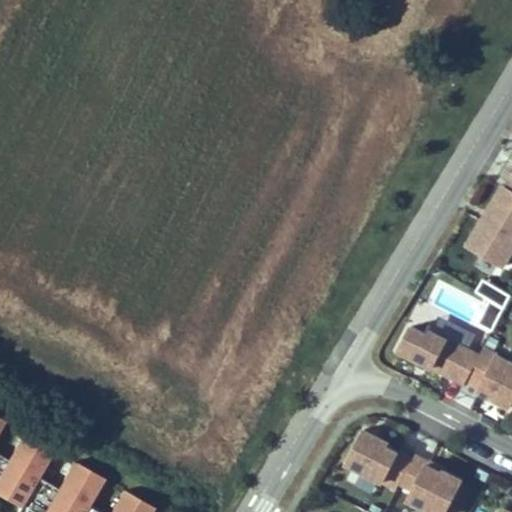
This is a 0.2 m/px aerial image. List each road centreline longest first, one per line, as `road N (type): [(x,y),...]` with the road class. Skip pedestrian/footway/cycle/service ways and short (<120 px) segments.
road 1 (residential): [(511,95),(349,365)]
road 2 (residential): [(511,449),(349,365)]
road 3 (residential): [(349,365),(265,511)]
